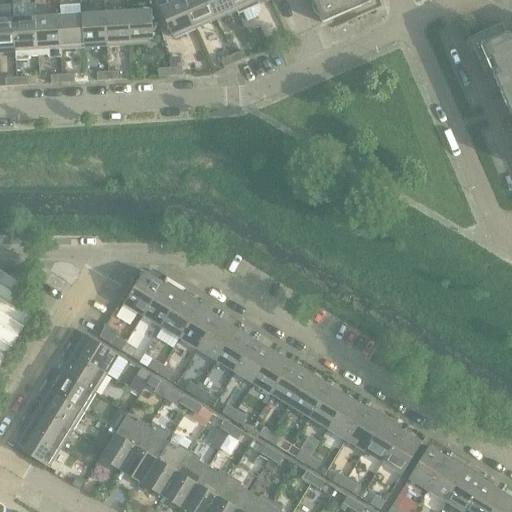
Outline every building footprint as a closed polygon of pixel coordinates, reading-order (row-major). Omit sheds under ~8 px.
[(195,30),(182,0),(181,0),(160,9),(173,39),(195,30)] [(206,0),(182,0),(195,30),(216,21),(206,0)] [(231,0),(206,0),(216,21),(237,12),(231,0)] [(231,0),(237,12),(240,18),(240,17),(240,15),(244,13),(248,23),(249,22),(252,20),(256,19),(259,17),(261,13),(261,10),(260,6),(271,1),(270,0),(231,0)] [(369,0),(316,0),(326,23),(371,3),(369,0)] [(61,17),(59,17),(61,50),(84,48),(82,16),(81,16),(80,6),(60,7),(61,17)] [(152,11),(128,13),(130,45),(154,44),(152,11)] [(128,13),(105,14),(107,47),(130,45),(128,13)] [(105,14),(82,16),(84,48),(107,47),(105,14)] [(59,17),(37,18),(39,57),(48,56),(50,59),(62,58),(61,50),(59,17)] [(37,18),(14,20),(16,53),(16,61),(28,60),(30,57),(39,57),(37,18)] [(14,20),(0,20),(0,53),(16,53),(14,20)] [(511,37),(507,35),(503,24),(468,39),(466,44),(475,64),(486,59),(511,118),(511,37)] [(243,52),(232,56),(235,64),(246,59),(243,52)] [(235,64),(232,56),(221,61),(224,69),(235,64)] [(182,68),(171,69),(171,77),(183,76),(182,68)] [(171,77),(171,69),(159,69),(159,78),(171,77)] [(97,73),(98,81),(110,81),(109,72),(97,73)] [(121,72),(109,72),(110,81),(121,80),(121,72)] [(51,76),(51,84),(64,84),(63,75),(51,76)] [(75,75),(63,75),(64,84),(75,83),(75,75)] [(29,77),(18,78),(18,86),(30,86),(29,77)] [(5,79),(6,87),(18,86),(18,78),(5,79)] [(1,271),(0,272),(0,367),(37,307),(20,297),(26,287),(1,271)] [(124,305),(125,305),(119,314),(132,322),(138,313),(143,317),(163,285),(144,273),(124,305)] [(163,285),(143,317),(162,328),(183,293),(173,287),(171,290),(163,285)] [(183,293),(162,328),(180,339),(200,307),(192,303),(194,300),(183,293)] [(200,307),(180,339),(199,351),(218,319),(200,307)] [(218,319),(199,351),(217,362),(237,330),(218,319)] [(237,330),(217,362),(236,373),(255,341),(237,330)] [(72,345),(68,352),(107,375),(118,356),(83,335),(76,347),(72,345)] [(111,346),(121,352),(126,344),(116,338),(111,346)] [(255,341),(236,373),(254,385),(255,384),(274,353),(255,341)] [(126,344),(121,352),(131,358),(136,350),(126,344)] [(67,361),(60,373),(95,394),(107,375),(68,352),(64,359),(67,361)] [(255,384),(254,385),(273,396),(292,364),(274,353),(255,384)] [(148,368),(158,374),(163,367),(153,361),(148,368)] [(292,364),(273,396),(291,407),(311,375),(292,364)] [(163,367),(158,374),(168,381),(173,373),(163,367)] [(50,382),(45,389),(84,412),(95,394),(60,373),(53,384),(50,382)] [(311,375),(291,407),(310,419),(329,386),(311,375)] [(151,377),(147,384),(156,390),(161,382),(151,377)] [(134,380),(130,387),(141,394),(145,387),(134,380)] [(185,391),(195,397),(200,389),(190,383),(185,391)] [(329,386),(310,419),(328,430),(348,398),(329,386)] [(45,398),(38,409),(73,431),(84,412),(45,389),(41,395),(45,398)] [(200,389),(195,397),(205,403),(210,396),(200,389)] [(179,404),(188,410),(193,402),(184,397),(179,404)] [(348,398),(328,430),(346,441),(366,409),(348,398)] [(193,402),(188,410),(195,414),(197,415),(202,408),(193,402)] [(222,413),(232,420),(237,412),(227,406),(222,413)] [(195,414),(192,420),(205,428),(213,415),(202,408),(197,415),(195,414)] [(27,418),(23,425),(61,449),(73,431),(38,409),(31,421),(27,418)] [(366,409),(346,441),(365,452),(386,418),(376,411),(374,414),(366,409)] [(237,412),(232,420),(242,426),(247,418),(237,412)] [(101,459),(122,472),(150,427),(139,420),(137,423),(127,417),(114,438),(106,451),(101,459)] [(386,418),(365,452),(383,464),(403,432),(395,427),(397,424),(386,418)] [(220,429),(229,435),(234,427),(225,422),(220,429)] [(150,427),(122,472),(142,485),(168,443),(166,441),(170,434),(155,424),(152,428),(150,427)] [(61,449),(23,425),(19,432),(22,435),(15,447),(50,468),(61,449)] [(234,427),(229,435),(238,440),(243,433),(234,427)] [(219,428),(211,441),(221,448),(229,435),(220,429),(219,428)] [(259,436),(269,442),(274,435),(264,429),(259,436)] [(105,432),(97,445),(106,451),(114,438),(105,432)] [(403,432),(383,464),(402,475),(422,443),(403,432)] [(274,435),(269,442),(279,448),(284,441),(274,435)] [(168,443),(142,485),(145,486),(144,489),(144,492),(151,496),(154,495),(156,493),(163,497),(191,452),(187,450),(192,443),(184,438),(181,437),(178,437),(175,438),(172,441),(171,444),(168,443)] [(261,454),(270,460),(275,452),(266,447),(261,454)] [(409,480),(428,491),(448,459),(429,448),(409,480)] [(296,459),(306,465),(311,457),(301,451),(296,459)] [(191,452),(163,497),(183,510),(209,468),(199,462),(201,459),(191,452)] [(275,452),(270,460),(279,466),(284,458),(275,452)] [(311,457),(306,465),(316,471),(321,464),(311,457)] [(448,459),(428,491),(447,503),(468,468),(458,461),(456,464),(448,459)] [(209,468),(183,510),(186,511),(210,511),(231,477),(221,470),(219,474),(209,468)] [(468,468),(447,503),(442,511),(466,511),(485,482),(477,477),(479,474),(468,468)] [(302,479),(311,485),(316,478),(307,472),(302,479)] [(333,481),(343,487),(348,480),(338,474),(333,481)] [(78,476),(73,485),(80,490),(85,480),(78,476)] [(231,477),(210,511),(238,511),(250,493),(240,487),(242,484),(231,477)] [(316,478),(311,485),(320,491),(325,483),(316,478)] [(348,480),(343,487),(353,494),(358,486),(348,480)] [(485,482),(466,511),(491,511),(503,493),(485,482)] [(250,493),(238,511),(266,511),(272,502),(262,496),(260,499),(250,493)] [(511,511),(511,498),(503,493),(491,511),(511,511)] [(343,505),(352,510),(357,503),(348,497),(343,505)] [(375,497),(370,504),(381,511),(385,503),(375,497)] [(272,502),(266,511),(281,511),(283,509),(272,502)] [(357,503),(352,510),(355,511),(363,511),(366,508),(357,503)]
